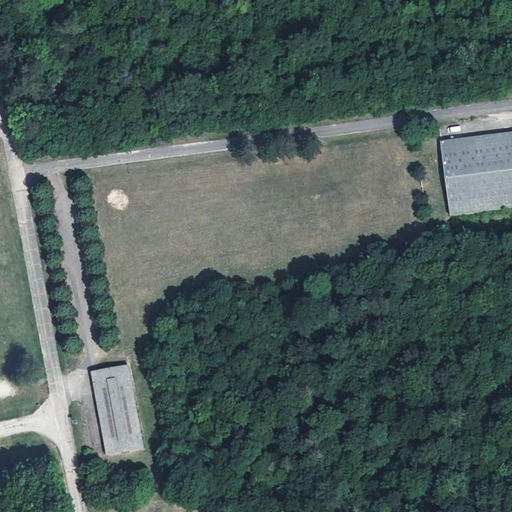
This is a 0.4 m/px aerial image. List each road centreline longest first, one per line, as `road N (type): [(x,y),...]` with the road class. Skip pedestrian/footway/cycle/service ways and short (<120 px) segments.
road 1 (unclassified): [(16,170),(511,105)]
road 2 (unclassified): [(16,170),(63,417)]
